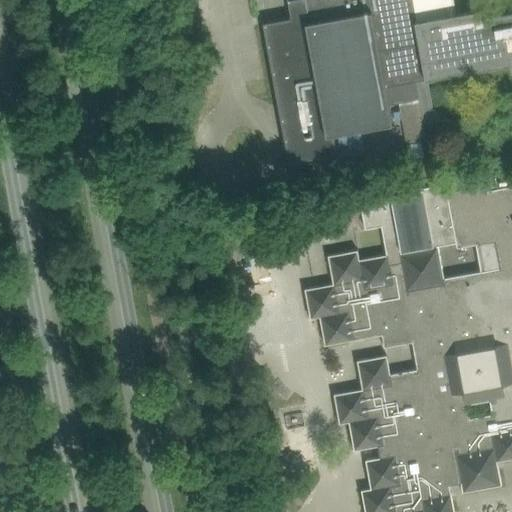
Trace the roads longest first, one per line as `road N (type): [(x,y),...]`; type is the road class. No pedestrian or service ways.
road 1 (secondary): [(165,511),(123,315),(73,0)]
road 2 (secondary): [(0,20),(85,511)]
